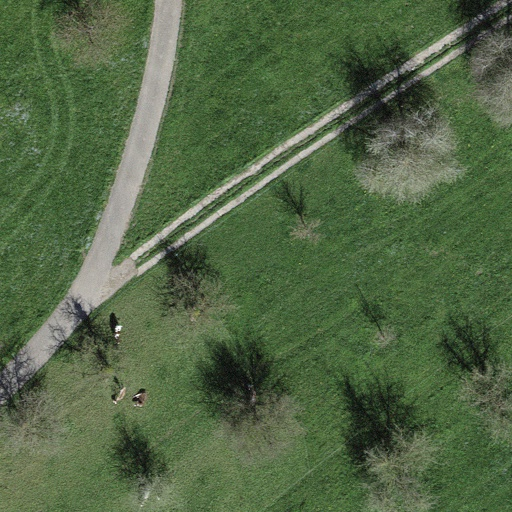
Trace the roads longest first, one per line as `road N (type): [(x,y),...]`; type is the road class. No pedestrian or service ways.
road 1 (track): [(511,10),(82,317)]
road 2 (track): [(162,0),(163,53),(82,317),(0,384)]
